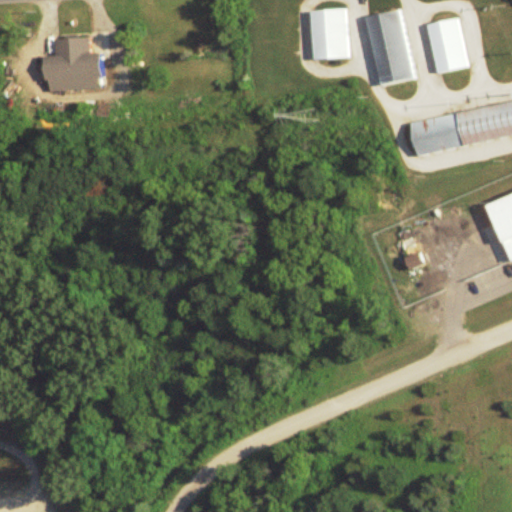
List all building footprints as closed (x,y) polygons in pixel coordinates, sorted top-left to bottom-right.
[(347,58),(345,9),(311,10),(313,59),(347,58)] [(379,84),(413,78),(400,10),(367,16),(379,84)] [(467,67),(457,18),(427,24),(437,73),(467,67)] [(45,90),(101,88),(100,52),(89,53),(89,37),(54,38),(55,55),(45,55),(45,90)] [(416,154),(511,136),(511,101),(410,120),(416,154)]
